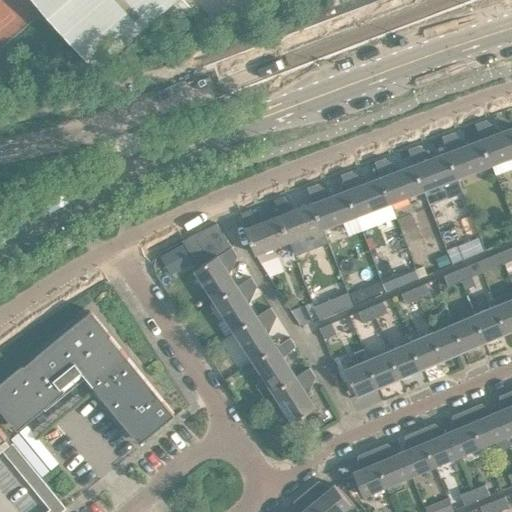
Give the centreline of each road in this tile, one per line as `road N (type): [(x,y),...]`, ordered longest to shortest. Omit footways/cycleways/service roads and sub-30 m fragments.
road 1 (secondary): [(0,242),(84,190),(511,35)]
road 2 (secondary): [(445,0),(158,111),(0,153)]
road 3 (residential): [(112,248),(195,207),(511,92)]
road 4 (residential): [(271,485),(511,369)]
road 5 (residential): [(229,428),(112,248)]
road 6 (residential): [(127,511),(229,428)]
road 7 (residential): [(0,316),(112,248)]
